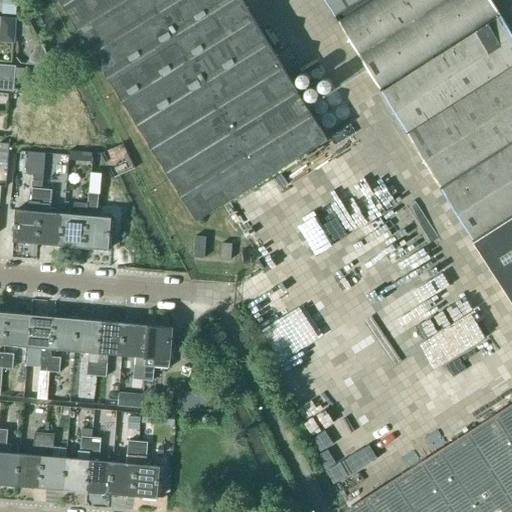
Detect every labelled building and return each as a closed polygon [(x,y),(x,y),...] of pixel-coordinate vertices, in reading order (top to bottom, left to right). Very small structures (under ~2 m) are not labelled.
[(254,205),(245,190),(327,140),(240,0),(60,0),(197,219),(235,196),(244,211),(254,205)] [(324,0),(511,300),(511,35),(500,17),(489,0),(324,0)] [(0,35),(0,43),(15,44),(15,36),(0,35)] [(0,78),(14,79),(15,68),(15,67),(0,66),(0,78)] [(15,68),(14,79),(25,80),(26,69),(15,68)] [(0,90),(13,91),(14,79),(0,78),(0,90)] [(0,163),(7,165),(8,144),(0,142),(0,163)] [(37,244),(42,189),(33,188),(32,212),(15,210),(13,242),(37,244)] [(60,246),(63,215),(50,213),(52,190),(42,189),(37,244),(60,246)] [(87,217),(84,249),(108,251),(111,219),(97,218),(99,194),(89,193),(87,217)] [(63,215),(60,246),(84,249),(87,217),(63,215)] [(205,259),(206,238),(195,237),(193,259),(205,259)] [(230,260),(231,243),(221,243),(220,260),(230,260)] [(416,278),(412,290),(430,294),(433,282),(416,278)] [(28,348),(31,316),(7,314),(5,346),(28,348)] [(51,350),(54,318),(31,316),(28,348),(42,349),(40,371),(49,372),(50,357),(51,350)] [(75,352),(77,320),(54,318),(51,350),(75,352)] [(96,376),(101,322),(77,320),(75,352),(88,353),(87,375),(96,376)] [(121,356),(124,324),(101,322),(96,376),(107,377),(109,355),(121,356)] [(143,381),(147,326),(124,324),(121,356),(135,357),(133,380),(143,381)] [(147,326),(143,381),(152,382),(153,369),(159,369),(159,359),(169,360),(172,328),(147,326)] [(4,354),(3,369),(12,369),(14,355),(4,354)] [(50,357),(49,372),(60,373),(61,358),(50,357)] [(38,387),(37,398),(46,399),(48,388),(49,372),(40,371),(38,387)] [(218,406),(219,389),(195,387),(194,393),(185,392),(184,409),(197,410),(197,405),(218,406)] [(142,394),(141,401),(148,409),(159,400),(149,388),(145,391),(142,394)] [(140,409),(142,394),(118,392),(117,407),(140,409)] [(511,511),(511,405),(345,511),(511,511)] [(140,424),(139,442),(147,443),(153,444),(156,410),(142,409),(140,424)] [(0,484),(15,486),(18,454),(8,454),(9,445),(5,445),(7,431),(0,430),(0,484)] [(42,449),(44,434),(34,433),(33,448),(42,449)] [(62,490),(65,459),(53,458),(55,435),(44,434),(42,449),(42,457),(39,488),(62,490)] [(89,453),(91,438),(81,437),(80,452),(89,453)] [(109,495),(112,463),(98,462),(100,439),(91,438),(89,453),(88,461),(86,493),(109,495)] [(132,497),(137,442),(128,441),(125,464),(112,463),(109,495),(132,497)] [(137,442),(132,497),(157,499),(160,467),(150,466),(150,456),(146,456),(147,443),(139,442),(137,442)] [(39,488),(42,457),(18,454),(15,486),(39,488)] [(86,493),(88,461),(65,459),(62,490),(86,493)]
